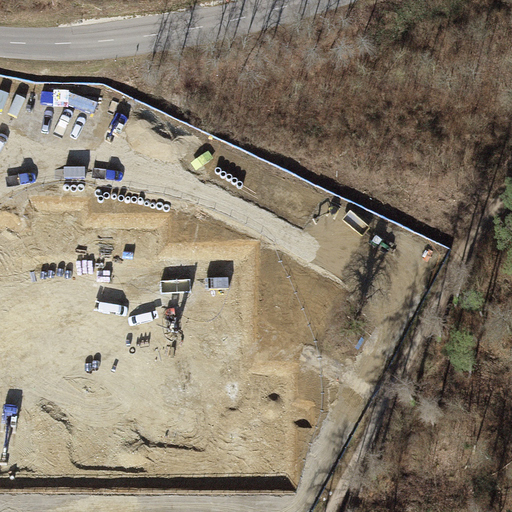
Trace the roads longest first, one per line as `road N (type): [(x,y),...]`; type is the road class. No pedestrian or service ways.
road 1 (track): [(326,511),(386,402),(0,194)]
road 2 (tertiary): [(0,41),(46,45),(191,29),(307,0)]
road 3 (track): [(386,402),(473,241),(511,195)]
